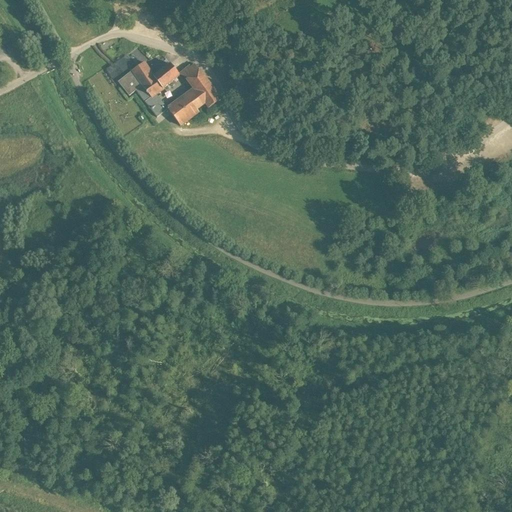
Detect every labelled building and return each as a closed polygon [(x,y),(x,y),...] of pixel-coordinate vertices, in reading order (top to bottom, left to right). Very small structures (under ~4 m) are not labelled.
[(401,27),(393,26),(391,37),(400,38),(401,27)] [(144,64),(132,72),(134,75),(127,80),(135,91),(141,99),(148,94),(151,98),(155,95),(159,92),(160,92),(162,90),(153,78),(144,64)] [(117,65),(109,69),(115,79),(122,74),(117,65)] [(153,78),(162,90),(179,77),(178,76),(169,65),(153,78)] [(211,88),(195,67),(190,70),(189,70),(193,75),(187,80),(194,90),(195,90),(204,105),(208,110),(220,101),(211,88)] [(188,70),(187,69),(178,76),(179,77),(187,80),(193,75),(189,70),(190,70),(189,70),(188,70)] [(132,72),(117,83),(120,86),(127,80),(134,75),(132,72)] [(127,80),(120,86),(128,97),(135,91),(127,80)] [(167,110),(180,127),(198,114),(196,110),(204,105),(195,90),(194,90),(167,110)] [(148,94),(141,99),(144,103),(151,98),(148,94)] [(151,98),(144,103),(156,119),(167,110),(155,95),(151,98)]
